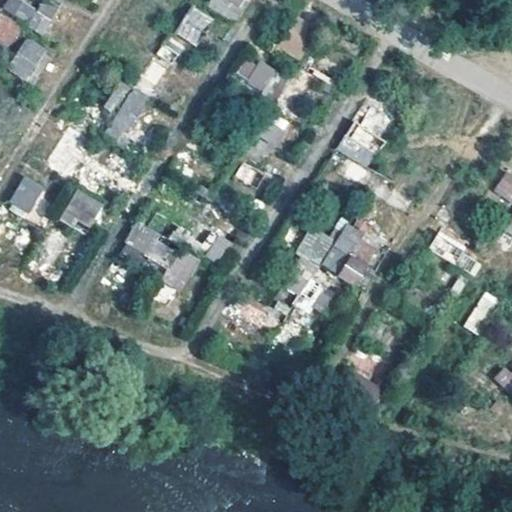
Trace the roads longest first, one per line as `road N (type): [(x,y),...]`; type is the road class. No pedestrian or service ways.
road 1 (residential): [(189,361),(392,33)]
road 2 (residential): [(263,0),(86,285),(74,318)]
road 3 (residential): [(303,407),(506,104)]
road 4 (residential): [(0,189),(122,0)]
road 5 (residential): [(511,463),(360,430),(303,407)]
road 6 (residential): [(392,33),(506,104)]
road 7 (residential): [(189,361),(154,355),(74,318)]
road 8 (residential): [(303,407),(189,361)]
